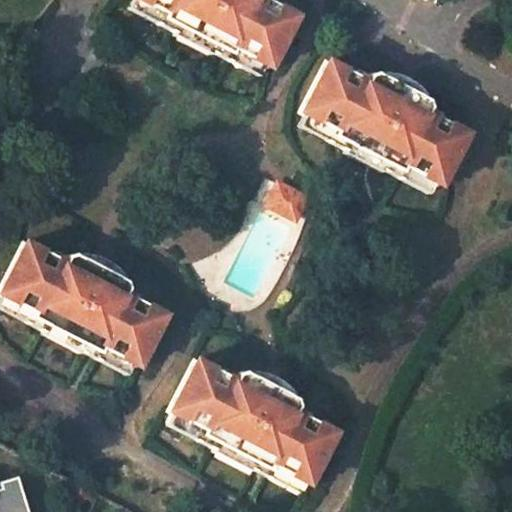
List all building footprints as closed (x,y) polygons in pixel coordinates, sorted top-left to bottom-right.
[(164,12),(140,0),(129,0),(125,9),(170,31),(168,34),(211,56),(213,54),(257,76),(263,63),(232,47),(229,52),(161,17),(164,12)] [(140,0),(164,12),(161,17),(229,52),(232,47),(263,63),(268,65),(294,14),(266,0),(140,0)] [(364,80),(324,60),(298,111),(302,113),(333,130),(331,135),(399,170),(402,165),(433,181),(438,184),(464,133),(423,111),(425,108),(425,103),(425,102),(424,101),(373,74),(369,74),(367,75),(364,80)] [(333,130),(302,113),(295,126),(340,150),(338,152),(381,174),(382,171),(427,194),(433,181),(402,165),(399,170),(331,135),(333,130)] [(275,179),(261,206),(296,224),(304,209),(304,208),(304,206),(305,204),(304,200),(304,198),(303,197),(302,195),(300,192),(275,179)] [(62,261),(22,241),(0,283),(0,294),(0,295),(32,311),(29,316),(97,351),(99,346),(132,362),(136,364),(162,313),(121,292),(122,291),(123,289),(124,287),(124,285),(123,283),(122,282),(122,281),(71,255),(68,255),(66,255),(64,256),(63,258),(62,261)] [(32,311),(0,295),(0,294),(0,310),(37,330),(36,333),(79,355),(80,352),(125,375),(132,362),(99,346),(97,351),(29,316),(32,311)] [(306,481),(333,430),(292,409),(293,406),(294,404),(294,402),(293,400),(292,398),(240,372),(239,372),(237,373),(234,374),(234,375),(232,378),(192,358),(166,409),(170,412),(202,428),(199,433),(267,468),(270,463),(302,479),(306,481)] [(202,428),(170,412),(164,425),(208,448),(207,450),(249,472),(251,469),(295,492),(302,479),(270,463),(267,468),(199,433),(202,428)] [(93,491),(70,480),(71,500),(78,502),(93,491)] [(0,488),(0,511),(26,511),(17,483),(0,488)]
